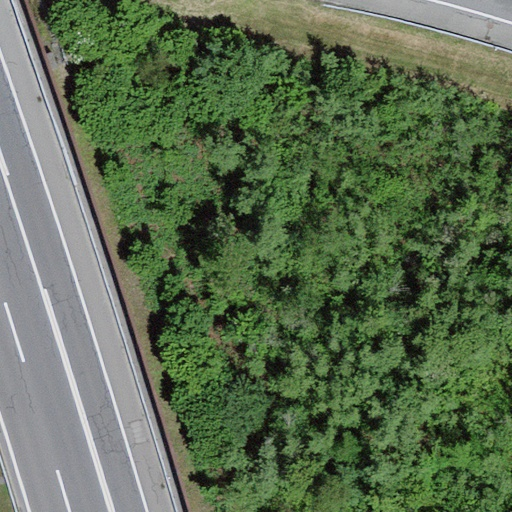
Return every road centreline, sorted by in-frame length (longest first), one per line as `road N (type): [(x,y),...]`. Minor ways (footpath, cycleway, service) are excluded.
road 1 (motorway): [(133,511),(65,288),(0,194)]
road 2 (motorway): [(67,511),(0,286)]
